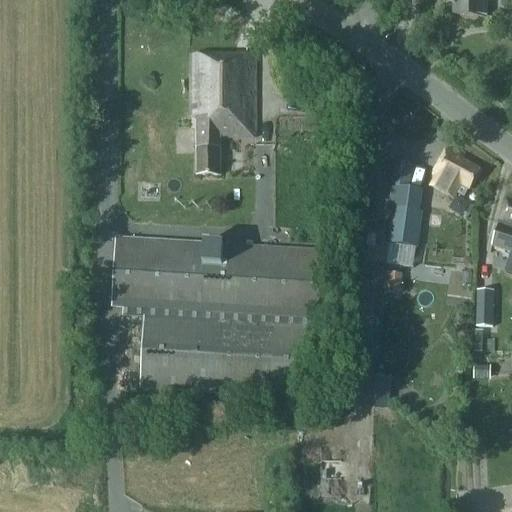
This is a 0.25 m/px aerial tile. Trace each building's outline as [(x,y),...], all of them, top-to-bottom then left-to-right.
[(446,0),(446,2),(453,2),(452,15),(486,16),(486,0),(446,0)] [(252,137),(251,55),(187,55),(187,117),(195,117),(195,176),(217,176),(217,137),(252,137)] [(430,172),(433,174),(427,185),(449,197),(457,183),(465,188),(476,169),(458,159),(460,156),(444,147),(430,172)] [(390,188),(387,211),(393,212),(388,246),(418,250),(423,214),(419,213),(422,192),(409,191),(390,188)] [(511,204),(504,202),(488,249),(511,256),(511,204)] [(109,309),(324,322),(328,252),(113,239),(109,309)] [(462,274),(461,289),(470,289),(471,274),(462,274)] [(476,329),(493,329),(494,293),(477,293),(476,329)] [(140,392),(296,401),(301,330),(144,320),(140,392)] [(473,368),(473,381),(485,381),(485,368),(473,368)]
